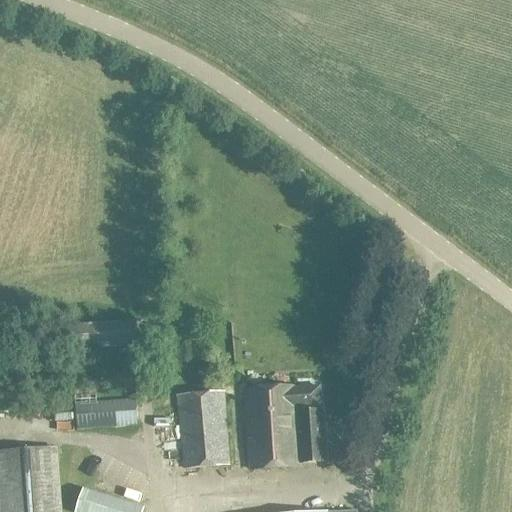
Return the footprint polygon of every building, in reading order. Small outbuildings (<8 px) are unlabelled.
[(131,322),(76,324),(77,348),(132,346),(131,322)] [(224,380),(179,383),(185,469),(229,466),(224,380)] [(319,387),(245,393),(251,470),(300,466),(300,464),(326,462),(322,405),(320,405),(319,387)] [(135,400),(75,404),(77,428),(137,424),(135,400)] [(62,511),(58,448),(0,452),(0,511),(62,511)] [(85,491),(78,511),(140,511),(142,509),(85,491)]
